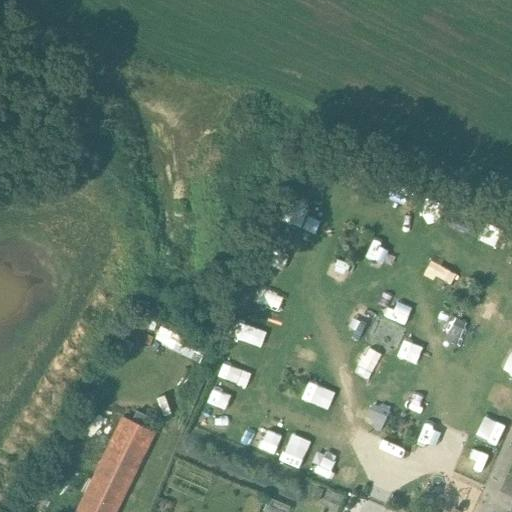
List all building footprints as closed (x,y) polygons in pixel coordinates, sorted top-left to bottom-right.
[(376,236),(368,254),(385,262),(393,243),(376,236)] [(435,327),(455,336),(464,317),(445,308),(435,327)] [(147,321),(141,335),(201,358),(207,344),(147,321)] [(368,348),(360,368),(380,375),(387,355),(368,348)] [(403,410),(419,416),(430,387),(415,381),(403,410)] [(150,417),(137,411),(133,420),(123,416),(75,511),(117,511),(157,432),(146,426),(150,417)] [(335,461),(328,477),(345,485),(352,469),(335,461)]
